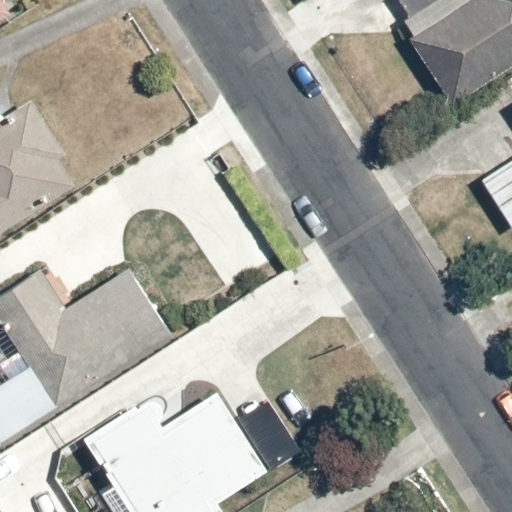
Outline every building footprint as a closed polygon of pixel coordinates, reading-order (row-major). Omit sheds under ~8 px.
[(2,0),(0,0),(0,18),(10,12),(2,0)] [(511,0),(476,0),(420,33),(455,94),(511,61),(511,0)] [(0,125),(0,230),(76,180),(29,107),(0,125)] [(511,157),(479,179),(511,230),(511,157)] [(0,308),(20,339),(14,342),(0,351),(0,379),(2,382),(0,383),(0,441),(55,405),(167,333),(125,269),(76,301),(50,260),(0,293),(0,308)] [(131,412),(80,446),(105,484),(97,489),(112,511),(223,511),(225,511),(219,502),(270,468),(220,395),(152,441),(131,412)]
